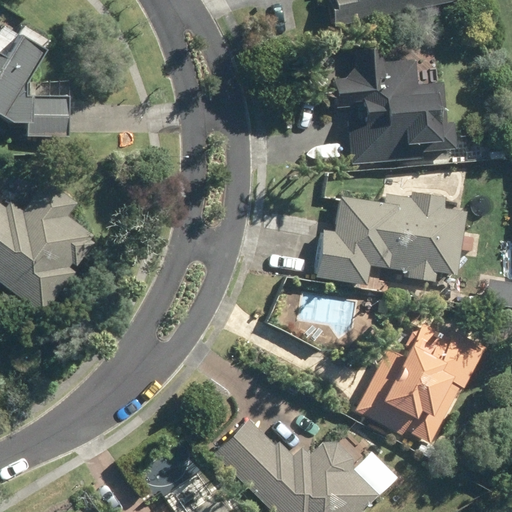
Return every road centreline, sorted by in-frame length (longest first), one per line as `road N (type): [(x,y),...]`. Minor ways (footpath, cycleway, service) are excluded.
road 1 (residential): [(175,0),(212,36),(228,74),(238,145),(228,238),(206,306),(180,345),(147,356)]
road 2 (residential): [(147,356),(150,315),(180,246),(193,186),(174,0)]
road 3 (residential): [(0,460),(112,394),(147,356)]
